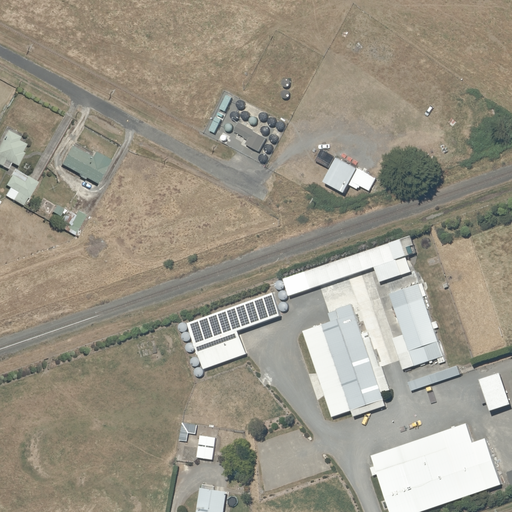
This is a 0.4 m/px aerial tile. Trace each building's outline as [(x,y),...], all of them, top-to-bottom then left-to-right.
[(230,136),(259,152),(267,138),(237,122),(230,136)] [(5,128),(0,137),(0,164),(8,168),(11,162),(17,166),(24,152),(22,151),(26,144),(19,140),(21,136),(5,128)] [(72,144),(61,163),(97,183),(111,160),(95,151),(92,156),(72,144)] [(337,157),(322,181),(344,195),(359,170),(337,157)] [(28,198),(37,181),(13,169),(5,185),(8,187),(4,195),(22,204),(26,197),(28,198)] [(63,215),(57,225),(75,235),(86,215),(78,210),(76,213),(64,207),(63,208),(55,204),(51,212),(59,216),(61,213),(63,215)] [(413,259),(407,241),(304,276),(310,292),(373,271),(378,287),(410,276),(405,261),(413,259)] [(302,280),(296,282),(301,297),(307,295),(302,280)] [(273,282),(186,312),(203,359),(248,344),(238,318),(281,303),(273,282)] [(443,360),(419,289),(388,299),(401,339),(393,342),(404,374),(443,360)] [(384,414),(351,318),(323,327),(356,423),(384,414)] [(216,369),(203,368),(200,397),(212,398),(213,391),(210,391),(211,382),(209,382),(210,375),(215,376),(216,369)] [(457,370),(407,388),(410,397),(460,380),(457,370)] [(511,405),(501,374),(481,380),(491,411),(511,405)] [(299,414),(286,415),(286,425),(299,424),(299,414)] [(274,421),(259,425),(262,434),(277,430),(274,421)] [(474,446),(467,427),(371,459),(389,511),(435,511),(504,489),(488,441),(474,446)] [(199,434),(196,456),(214,459),(217,437),(199,434)] [(202,487),(200,487),(196,511),(223,511),(227,491),(222,490),(222,487),(217,487),(217,489),(214,489),(214,484),(203,482),(202,487)]
